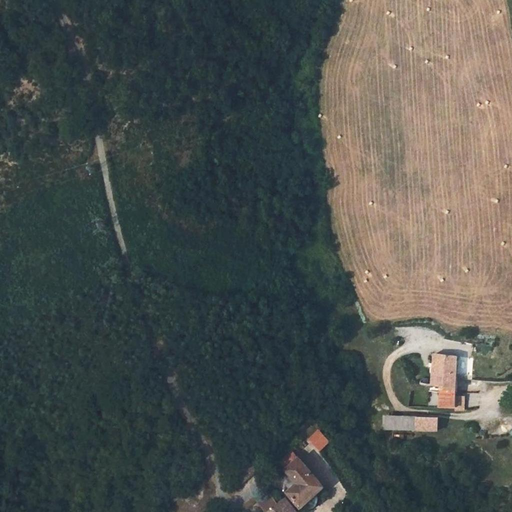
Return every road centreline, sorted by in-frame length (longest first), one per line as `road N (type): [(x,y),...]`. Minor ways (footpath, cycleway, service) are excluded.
road 1 (unclassified): [(61,0),(84,48),(120,219),(233,511)]
road 2 (track): [(474,415),(412,414),(393,399),(388,363),(430,347)]
